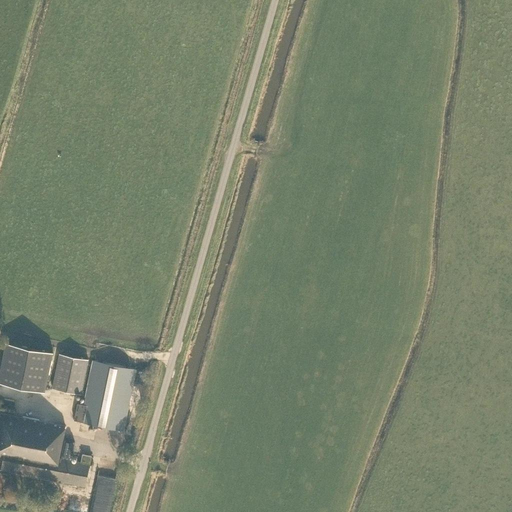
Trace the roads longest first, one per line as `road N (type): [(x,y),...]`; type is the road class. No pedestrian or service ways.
road 1 (unclassified): [(130,511),(275,0)]
road 2 (track): [(174,356),(97,354),(15,337)]
